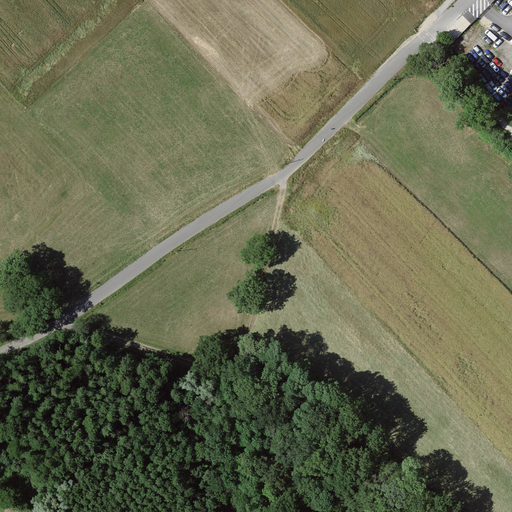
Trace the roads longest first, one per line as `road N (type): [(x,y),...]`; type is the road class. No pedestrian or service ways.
road 1 (unclassified): [(0,352),(285,174),(466,0)]
road 2 (track): [(62,320),(212,374),(241,350),(285,174)]
